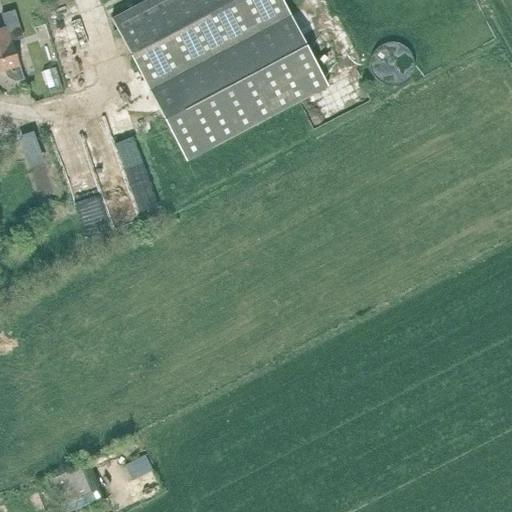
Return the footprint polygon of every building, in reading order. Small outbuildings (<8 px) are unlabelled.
[(185,162),(327,87),(281,0),(148,0),(110,20),(185,162)] [(41,19),(46,63),(61,61),(59,41),(69,40),(67,16),(41,19)] [(11,43),(9,43),(4,27),(0,28),(0,71),(4,71),(5,75),(7,78),(13,81),(17,82),(23,80),(11,43)] [(59,91),(73,89),(71,74),(57,76),(59,91)] [(112,116),(83,126),(117,229),(146,219),(112,116)] [(82,126),(53,135),(86,239),(116,228),(82,126)] [(65,510),(95,497),(81,467),(52,480),(65,510)] [(0,511),(29,511),(28,501),(0,507),(0,511)]
